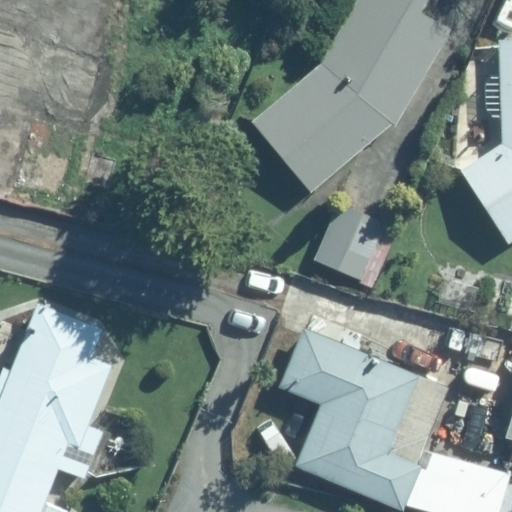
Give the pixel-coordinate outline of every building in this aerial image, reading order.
[(450,16),(423,0),(358,0),(321,66),(252,128),(310,192),(393,117),(450,16)] [(0,86),(13,90),(28,37),(0,29),(0,86)] [(511,39),(495,39),(494,54),(468,54),(451,83),(449,165),(505,247),(511,242),(511,39)] [(83,137),(31,123),(13,189),(65,203),(83,137)] [(121,161),(98,153),(80,203),(103,211),(121,161)] [(348,221),(331,214),(312,260),(369,284),(394,224),(354,207),(348,221)] [(303,459),(430,511),(497,511),(511,481),(417,442),(440,387),(331,341),(345,307),(289,284),(273,322),(303,335),(282,387),(325,405),(305,454),(303,459)] [(104,331),(41,306),(0,409),(0,511),(67,511),(43,502),(58,464),(85,475),(101,435),(87,429),(113,363),(94,356),(104,331)] [(384,306),(376,329),(480,362),(487,338),(384,306)]
